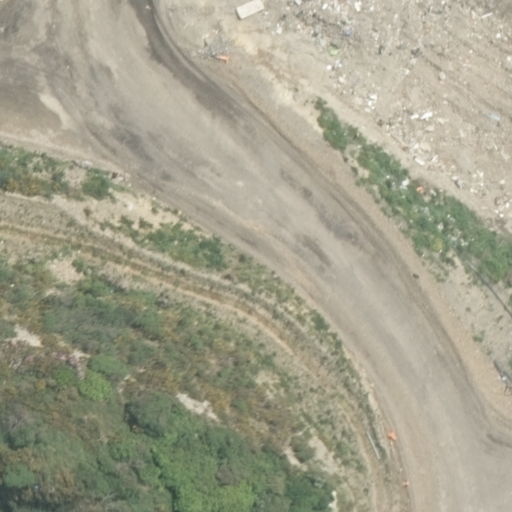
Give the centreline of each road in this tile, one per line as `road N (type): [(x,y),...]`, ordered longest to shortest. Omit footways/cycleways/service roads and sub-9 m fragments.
road 1 (track): [(438,511),(434,463),(330,210),(40,109),(0,106)]
road 2 (track): [(240,178),(98,0)]
